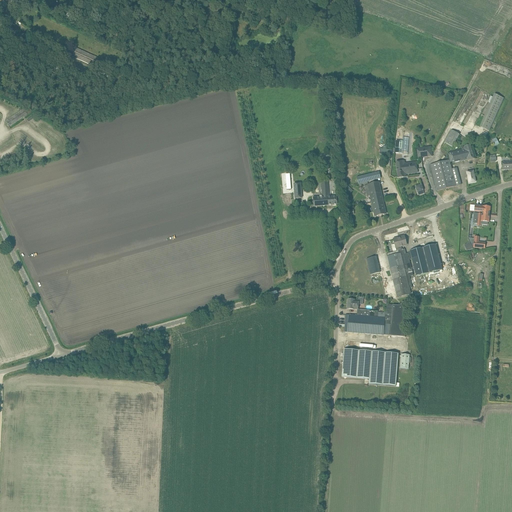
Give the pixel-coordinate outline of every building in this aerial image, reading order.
[(8,22),(4,25),(14,35),(17,32),(8,22)] [(71,56),(95,67),(99,59),(75,48),(71,56)] [(86,79),(90,70),(69,61),(65,69),(86,79)] [(489,131),(504,98),(494,94),(479,127),(489,131)] [(10,128),(32,113),(30,110),(24,108),(5,121),(10,128)] [(461,136),(451,130),(444,142),(452,147),(458,138),(460,139),(461,136)] [(448,153),(450,159),(451,164),(467,160),(468,161),(474,159),(474,157),(472,152),(470,146),(462,148),(462,149),(448,153)] [(417,158),(433,157),(432,147),(416,149),(417,158)] [(327,152),(317,156),(320,162),(329,157),(327,152)] [(437,191),(461,185),(457,168),(452,169),(449,160),(430,165),(437,191)] [(416,161),(405,163),(405,161),(396,162),(398,178),(407,177),(406,174),(418,173),(416,161)] [(502,162),(502,165),(503,170),(510,169),(509,164),(511,164),(511,161),(502,162)] [(473,171),(467,172),(469,183),(475,182),(473,171)] [(368,182),(377,180),(380,179),(379,172),(357,177),(358,184),(368,182)] [(313,197),(313,202),(314,207),(337,205),(337,200),(337,197),(329,197),(328,181),(321,182),(322,197),(313,197)] [(302,198),(301,183),(294,183),(294,199),(302,198)] [(368,185),(365,186),(366,191),(367,196),(370,196),(371,202),(383,200),(381,193),(379,183),(368,185)] [(421,184),(415,186),(418,195),(424,193),(421,184)] [(383,200),(371,202),(375,217),(386,214),(385,209),(384,204),(384,205),(383,200)] [(475,206),(474,212),(479,212),(479,211),(482,212),(482,214),(489,214),(490,212),(490,207),(483,206),(483,207),(479,206),(475,206)] [(474,213),(473,224),(481,224),(481,225),(487,226),(487,222),(489,222),(489,214),(482,214),(474,213)] [(410,251),(410,252),(410,253),(404,254),(403,250),(402,250),(401,247),(406,245),(405,241),(404,236),(400,237),(400,238),(394,240),(396,248),(397,251),(386,254),(397,298),(410,294),(409,288),(412,288),(409,277),(413,276),(409,260),(412,259),(416,277),(442,270),(436,245),(410,251)] [(469,239),(468,239),(470,242),(473,248),(474,248),(484,248),(485,243),(479,243),(474,242),(474,239),(471,239),(469,239)] [(470,242),(464,245),(467,251),(469,250),(470,250),(473,249),(470,242)] [(366,259),(370,275),(380,273),(376,257),(366,259)] [(259,283),(257,278),(251,280),(250,275),(247,276),(251,288),(254,288),(253,285),(259,283)] [(358,310),(358,306),(359,301),(354,300),(348,300),(347,309),(352,309),(354,309),(358,310)] [(386,313),(374,312),(369,311),(369,316),(345,315),(344,332),(405,337),(406,326),(404,326),(406,302),(402,301),(401,304),(400,304),(400,306),(386,305),(386,313)] [(342,377),(370,379),(369,385),(396,387),(397,387),(398,383),(396,383),(398,354),(344,350),(342,377)] [(401,355),(400,369),(408,369),(409,355),(401,355)]
